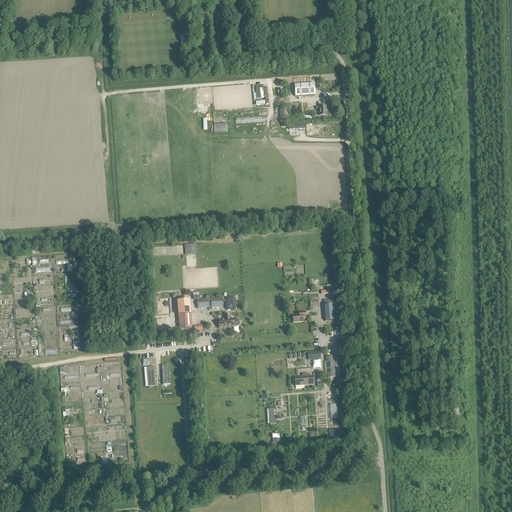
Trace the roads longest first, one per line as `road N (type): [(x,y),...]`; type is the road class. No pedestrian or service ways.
road 1 (unclassified): [(380,459),(367,415),(341,62),(329,50),(246,50),(240,0)]
road 2 (residential): [(2,371),(178,347),(188,464),(196,474)]
road 3 (residential): [(380,459),(196,474)]
